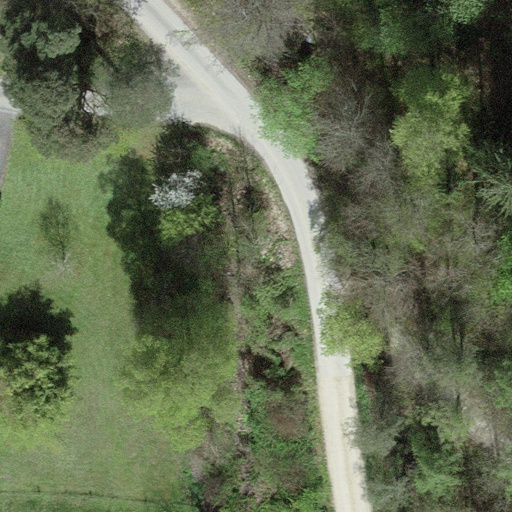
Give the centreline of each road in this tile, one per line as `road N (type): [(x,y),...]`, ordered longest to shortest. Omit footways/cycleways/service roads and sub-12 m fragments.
road 1 (residential): [(239,110),(0,90)]
road 2 (track): [(511,448),(327,311)]
road 3 (track): [(327,311),(307,210),(260,129),(239,110)]
road 4 (track): [(352,511),(327,311)]
road 5 (track): [(128,0),(239,110)]
